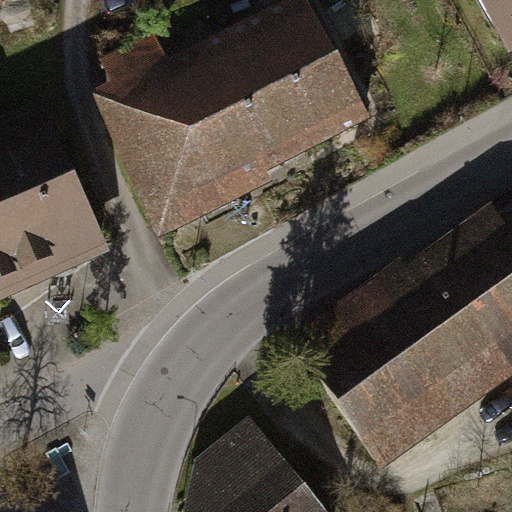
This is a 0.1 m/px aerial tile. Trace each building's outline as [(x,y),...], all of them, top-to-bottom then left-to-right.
[(114,89),(93,99),(165,239),(271,185),(263,169),(367,117),(307,0),(290,0),(170,61),(155,30),(99,59),(114,89)] [(511,0),(476,0),(505,53),(511,49),(511,0)] [(0,297),(105,249),(39,104),(0,120),(0,297)] [(511,228),(495,204),(294,344),(384,473),(511,383),(511,228)] [(194,454),(188,511),(323,511),(247,419),(194,454)]
